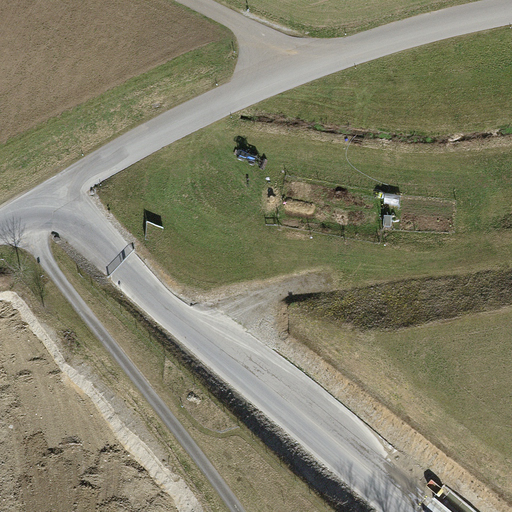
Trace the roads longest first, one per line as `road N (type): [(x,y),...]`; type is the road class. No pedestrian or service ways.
road 1 (tertiary): [(511,16),(430,32),(292,77),(192,122),(0,232)]
road 2 (track): [(235,511),(20,221)]
road 3 (track): [(292,77),(274,48),(189,0)]
